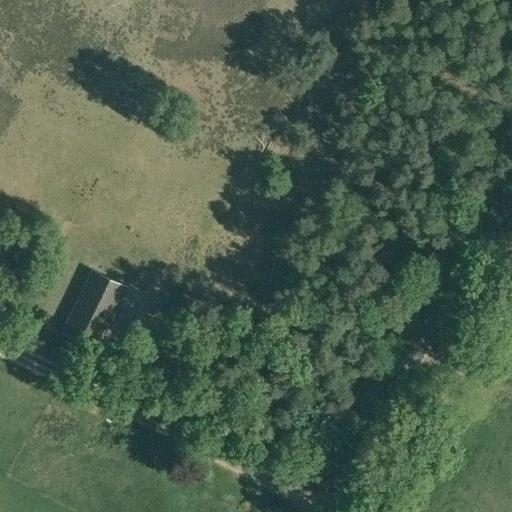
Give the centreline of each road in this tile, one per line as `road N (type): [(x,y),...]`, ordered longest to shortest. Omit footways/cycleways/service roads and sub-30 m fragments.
road 1 (unclassified): [(323,511),(511,198)]
road 2 (track): [(324,510),(0,351)]
